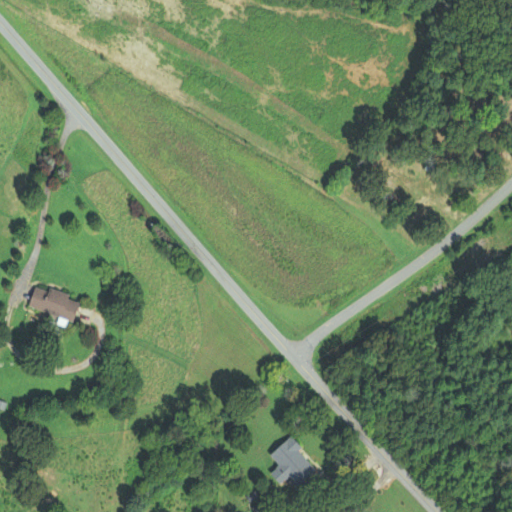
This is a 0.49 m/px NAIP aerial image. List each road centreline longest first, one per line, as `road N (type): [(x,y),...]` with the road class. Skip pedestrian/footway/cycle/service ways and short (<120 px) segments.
road 1 (residential): [(436,511),(0,22)]
road 2 (residential): [(511,182),(291,354)]
